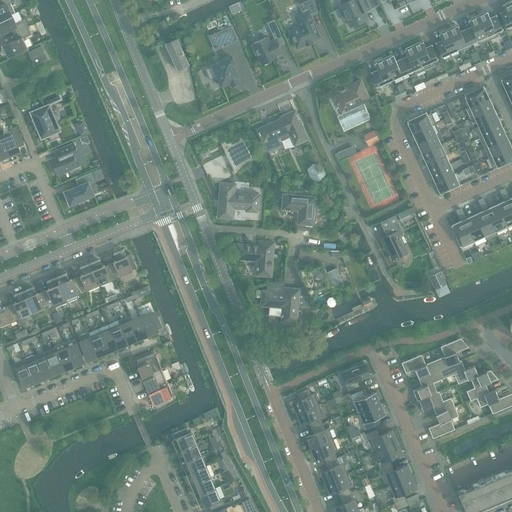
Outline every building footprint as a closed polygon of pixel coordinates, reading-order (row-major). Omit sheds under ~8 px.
[(0,5),(0,19),(11,14),(11,15),(15,13),(9,2),(14,0),(13,0),(0,0),(2,5),(0,5)] [(317,11),(312,0),(308,0),(299,5),(303,13),(295,17),(299,26),(289,31),(297,48),(305,44),(305,45),(307,44),(307,43),(310,42),(311,43),(313,42),(312,41),(320,37),(310,15),(317,11)] [(350,0),(340,5),(350,27),(367,19),(364,10),(371,7),(368,0),(350,0)] [(405,14),(398,0),(374,0),(379,10),(387,6),(393,18),(399,15),(400,16),(405,14)] [(398,0),(405,14),(411,11),(410,10),(416,7),(413,0),(398,0)] [(506,11),(500,14),(508,31),(511,29),(511,0),(505,3),(506,4),(503,5),(506,11)] [(484,12),(477,16),(489,40),(498,36),(496,32),(502,29),(496,16),(490,18),(487,12),(485,13),(484,12)] [(0,33),(13,27),(15,33),(27,27),(24,21),(16,24),(11,15),(11,14),(0,19),(0,33)] [(471,27),(466,29),(472,43),(477,40),(479,45),(489,40),(477,16),(470,19),(471,20),(469,21),(471,27)] [(274,20),(267,23),(273,36),(280,32),(274,20)] [(232,26),(209,36),(215,50),(238,40),(232,26)] [(455,26),(448,29),(457,50),(472,43),(466,29),(460,32),(458,26),(455,27),(455,26)] [(30,34),(27,27),(15,33),(18,38),(2,46),(8,58),(28,48),(22,37),(30,34)] [(442,40),(436,43),(442,57),(450,53),(452,57),(459,54),(457,50),(448,29),(441,32),(441,33),(439,34),(442,40)] [(267,37),(252,44),(253,45),(251,46),(255,56),(257,55),(262,64),(272,60),(271,58),(282,53),(275,39),(269,42),(267,37)] [(177,70),(188,65),(177,39),(166,44),(177,70)] [(420,42),(413,45),(424,70),(433,66),(431,61),(437,59),(431,45),(425,48),(423,42),(420,43),(420,42)] [(407,56),(401,59),(407,72),(413,70),(415,74),(424,70),(413,45),(406,48),(406,49),(404,50),(407,56)] [(34,64),(47,58),(41,47),(29,53),(34,64)] [(391,55),(383,59),(393,79),(407,72),(401,59),(396,61),(393,55),(391,56),(391,55)] [(210,80),(217,77),(221,85),(230,81),(232,85),(239,82),(237,78),(239,78),(233,65),(235,64),(232,57),(212,65),(212,66),(205,69),(210,80)] [(377,70),(371,73),(373,77),(376,83),(377,86),(393,79),(383,59),(376,62),(377,63),(375,64),(377,70)] [(509,77),(502,80),(506,90),(511,87),(511,73),(508,75),(509,77)] [(363,103),(370,100),(360,80),(345,87),(347,92),(334,97),(341,113),(363,103)] [(469,95),(465,96),(470,106),(470,107),(488,98),(484,88),(477,91),(476,90),(468,93),(469,95)] [(41,138),(60,130),(56,120),(58,120),(59,118),(59,117),(59,116),(57,113),(57,112),(56,112),(54,111),(52,112),(49,105),(61,99),(60,96),(58,91),(41,98),(44,106),(30,112),(41,138)] [(470,106),(465,108),(470,119),(475,117),(474,117),(493,108),(488,98),(470,107),(470,106)] [(341,113),(336,116),(343,131),(370,119),(364,105),(363,103),(341,113)] [(460,105),(454,107),(456,113),(463,110),(460,105)] [(493,108),(474,117),(475,117),(479,126),(493,120),(497,118),(493,108)] [(257,130),(265,147),(267,151),(282,144),(280,140),(290,136),(294,145),(308,139),(294,111),(281,117),(282,118),(257,130)] [(415,119),(408,123),(413,133),(431,125),(436,123),(431,112),(423,116),(422,115),(415,118),(415,119)] [(479,126),(474,128),(479,138),(502,128),(497,118),(493,120),(479,126)] [(431,125),(413,133),(417,143),(436,135),(431,125)] [(9,131),(0,135),(10,161),(17,158),(15,152),(20,150),(18,147),(24,145),(16,127),(9,130),(9,131)] [(502,128),(479,138),(484,148),(506,138),(502,128)] [(379,141),(374,130),(364,134),(369,145),(379,141)] [(0,135),(0,158),(1,158),(3,163),(10,161),(0,135)] [(87,135),(79,138),(81,141),(87,144),(90,143),(87,135)] [(436,135),(417,143),(422,153),(440,144),(436,135)] [(220,138),(219,139),(234,173),(236,172),(242,165),(254,160),(244,138),(228,146),(226,145),(225,146),(224,147),(220,138)] [(506,138),(484,148),(488,158),(511,147),(506,138)] [(440,144),(422,153),(426,162),(445,154),(445,155),(449,153),(444,142),(440,144)] [(74,157),(78,155),(73,143),(56,150),(58,157),(51,160),(57,175),(78,166),(74,157)] [(336,152),(339,159),(357,151),(354,145),(336,152)] [(511,150),(511,147),(488,158),(493,168),(499,166),(501,165),(502,166),(509,162),(509,161),(511,159),(511,150)] [(445,154),(426,162),(431,172),(449,164),(445,155),(445,154)] [(328,173),(318,160),(306,170),(316,182),(328,173)] [(449,164),(431,172),(435,182),(454,174),(449,164)] [(392,166),(386,169),(389,176),(395,173),(392,166)] [(79,186),(64,192),(70,205),(78,202),(79,201),(79,203),(86,201),(85,199),(86,198),(94,195),(89,184),(104,178),(100,168),(90,173),(91,173),(76,179),(79,186)] [(454,174),(435,182),(440,193),(447,189),(448,191),(455,187),(455,186),(458,184),(454,174)] [(220,182),(217,217),(232,218),(233,208),(246,209),(246,211),(256,212),(257,210),(258,210),(260,195),(258,195),(258,193),(247,192),(247,194),(234,193),(235,184),(220,182)] [(507,194),(503,196),(505,201),(507,200),(511,210),(511,197),(509,199),(507,194)] [(312,225),(315,197),(283,195),(282,210),(298,211),(298,221),(305,221),(304,225),(312,225)] [(505,201),(496,205),(507,228),(511,225),(511,210),(507,200),(505,201)] [(485,204),(481,206),(483,211),(485,210),(496,233),(507,228),(496,205),(487,209),(485,204)] [(413,207),(399,214),(402,222),(416,215),(413,207)] [(483,211),(474,215),(485,238),(496,233),(485,210),(483,211)] [(463,214),(459,216),(462,221),(464,220),(473,240),(475,246),(486,241),(485,238),(474,215),(465,219),(463,214)] [(462,221),(452,225),(454,229),(453,230),(456,238),(458,237),(461,246),(473,240),(464,220),(462,221)] [(387,236),(380,239),(384,247),(386,246),(392,260),(396,258),(397,259),(398,261),(400,261),(401,262),(403,262),(404,261),(406,260),(407,259),(408,258),(408,256),(408,254),(408,253),(400,236),(404,234),(398,222),(383,229),(387,236)] [(271,277),(274,243),(265,242),(265,247),(237,244),(235,259),(257,261),(256,276),(271,277)] [(431,247),(427,249),(431,258),(435,256),(431,247)] [(116,265),(110,267),(116,280),(121,277),(120,275),(132,270),(123,250),(113,254),(116,260),(114,261),(116,265)] [(99,260),(90,264),(98,284),(109,279),(110,282),(116,280),(110,267),(105,269),(104,265),(102,266),(99,260)] [(82,279),(77,281),(83,293),(88,291),(87,289),(98,284),(90,264),(80,268),(82,274),(81,275),(82,279)] [(336,268),(326,272),(332,287),(343,283),(336,268)] [(440,271),(429,276),(429,277),(434,288),(435,289),(446,284),(440,271)] [(56,278),(65,298),(67,303),(78,298),(77,296),(83,293),(77,281),(72,283),(71,279),(69,280),(66,274),(56,278)] [(49,292),(44,295),(49,307),(55,305),(54,302),(65,298),(56,278),(47,282),(49,288),(47,289),(49,292)] [(296,324),(297,306),(311,308),(313,306),(309,297),(305,286),(299,288),(299,289),(283,288),(284,282),(267,284),(267,291),(262,291),(260,306),(269,307),(269,316),(281,317),(281,322),(296,324)] [(147,286),(131,292),(132,295),(138,293),(139,297),(150,293),(147,286)] [(33,287),(23,291),(32,312),(43,307),(44,310),(49,307),(44,295),(39,297),(37,293),(36,294),(33,287)] [(16,306),(11,308),(16,321),(22,319),(21,316),(32,312),(23,291),(13,295),(16,302),(14,302),(16,306)] [(116,294),(107,297),(109,302),(118,298),(116,294)] [(365,309),(373,305),(370,298),(362,302),(365,309)] [(10,323),(16,321),(11,308),(6,310),(4,307),(2,307),(0,301),(0,324),(9,321),(10,323)] [(58,312),(52,314),(56,323),(62,320),(58,312)] [(151,312),(140,317),(147,335),(158,330),(151,312)] [(138,339),(147,335),(140,317),(130,321),(138,339)] [(128,343),(120,325),(118,321),(108,325),(118,347),(128,343)] [(128,343),(138,339),(130,321),(120,325),(128,343)] [(108,325),(98,329),(108,351),(118,347),(108,325)] [(98,355),(108,351),(98,329),(89,333),(98,355)] [(88,333),(78,337),(87,360),(98,355),(89,333),(88,333)] [(444,356),(435,360),(439,369),(440,369),(459,361),(456,352),(469,347),(460,338),(440,346),(444,356)] [(75,339),(64,343),(73,365),(84,361),(75,339)] [(63,369),(73,365),(64,343),(64,342),(54,347),(56,352),(63,369)] [(139,378),(142,376),(161,368),(154,350),(135,357),(140,369),(136,371),(139,378)] [(43,378),(53,374),(46,356),(44,352),(34,356),(43,378)] [(53,374),(63,369),(56,352),(46,356),(53,374)] [(405,361),(401,363),(406,373),(415,369),(418,378),(439,369),(435,360),(425,364),(421,354),(405,361)] [(43,378),(34,356),(34,355),(24,359),(33,382),(43,378)] [(23,386),(33,382),(24,359),(14,363),(23,386)] [(459,361),(440,369),(443,378),(454,374),(458,383),(471,378),(478,375),(474,365),(465,369),(461,360),(459,361)] [(357,366),(340,373),(348,391),(359,386),(356,380),(369,375),(369,373),(370,372),(367,364),(365,364),(364,362),(363,363),(362,361),(356,364),(357,366)] [(144,391),(148,390),(148,389),(167,381),(161,368),(142,376),(145,383),(141,384),(144,391)] [(422,386),(413,390),(417,400),(419,400),(437,392),(439,391),(437,392),(433,383),(443,378),(440,369),(439,369),(418,378),(422,386)] [(470,389),(466,391),(470,400),(476,398),(489,392),(485,384),(498,379),(490,370),(478,375),(471,378),(475,387),(470,389)] [(325,378),(317,381),(319,386),(327,383),(325,378)] [(172,395),(167,381),(148,389),(148,390),(151,396),(147,398),(150,404),(154,403),(156,407),(169,402),(167,397),(172,395)] [(298,399),(291,401),(297,413),(319,404),(311,385),(306,387),(295,392),(298,399)] [(358,400),(362,410),(381,402),(376,391),(366,395),(364,389),(351,394),(354,401),(358,400)] [(489,392),(476,398),(480,407),(488,404),(492,414),(511,405),(511,393),(499,398),(495,390),(489,392)] [(437,392),(419,400),(423,410),(432,406),(436,415),(455,407),(451,397),(443,401),(439,391),(437,392)] [(381,402),(362,410),(366,421),(363,422),(365,429),(378,424),(376,418),(386,414),(381,402)] [(319,404),(297,413),(301,424),(308,421),(310,428),(324,422),(321,416),(323,415),(319,404)] [(439,423),(428,428),(433,438),(455,429),(451,419),(458,416),(455,407),(436,415),(439,423)] [(214,408),(203,413),(206,421),(218,416),(214,408)] [(313,434),(307,437),(311,448),(333,439),(328,428),(326,428),(324,422),(310,428),(313,434)] [(212,430),(214,436),(218,434),(221,433),(219,427),(212,430)] [(172,440),(177,452),(196,444),(191,432),(189,433),(187,428),(172,434),(174,439),(172,440)] [(377,429),(365,434),(372,451),(399,440),(395,432),(393,432),(392,429),(379,435),(377,429)] [(333,439),(311,448),(316,459),(322,456),(325,462),(338,457),(336,450),(337,450),(333,439)] [(399,440),(372,451),(372,452),(376,450),(381,461),(377,462),(379,469),(391,464),(389,458),(402,453),(400,449),(402,449),(399,440)] [(201,455),(196,444),(177,452),(181,463),(201,455)] [(205,466),(201,455),(181,463),(186,474),(205,466)] [(327,469),(321,471),(325,482),(347,473),(343,463),(346,462),(343,455),(338,457),(325,462),(327,469)] [(226,465),(228,469),(232,468),(229,463),(227,457),(223,458),(226,465)] [(391,464),(379,469),(382,475),(386,474),(390,484),(411,476),(407,464),(394,469),(391,464)] [(210,477),(205,466),(186,474),(190,485),(210,477)] [(238,477),(232,468),(228,469),(234,480),(238,477)] [(511,469),(458,492),(461,499),(466,511),(470,511),(511,494),(511,469)] [(347,473),(325,482),(330,493),(336,491),(339,497),(351,492),(348,486),(352,484),(347,473)] [(411,476),(390,484),(395,495),(391,497),(397,510),(408,505),(406,499),(403,493),(416,487),(414,482),(415,481),(413,476),(412,477),(411,476)] [(214,488),(210,477),(190,485),(195,496),(214,488)] [(370,484),(364,487),(369,498),(375,495),(370,484)] [(243,487),(237,490),(239,494),(240,497),(246,495),(243,487)] [(219,499),(214,488),(195,496),(200,507),(208,504),(211,509),(224,504),(221,498),(219,499)] [(342,503),(335,506),(337,511),(351,511),(358,509),(351,492),(339,497),(342,503)] [(407,497),(409,503),(420,499),(418,493),(407,497)] [(255,511),(250,498),(242,501),(246,511),(255,511)]
